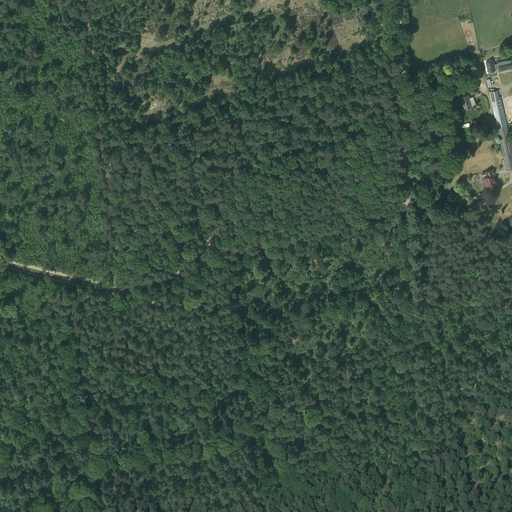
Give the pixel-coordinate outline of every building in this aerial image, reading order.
[(509,59),(497,62),(497,63),(498,69),(499,70),(511,67),(509,59)] [(493,60),(486,62),(488,71),(495,70),(493,60)] [(488,91),(497,127),(507,125),(501,99),(503,98),(503,96),(501,96),(499,89),(488,91)] [(468,94),(460,96),(464,108),(471,106),(468,94)] [(511,169),(511,148),(507,125),(497,127),(506,171),(511,169)] [(487,175),(483,177),(486,187),(496,184),(491,169),(485,171),(487,175)]
